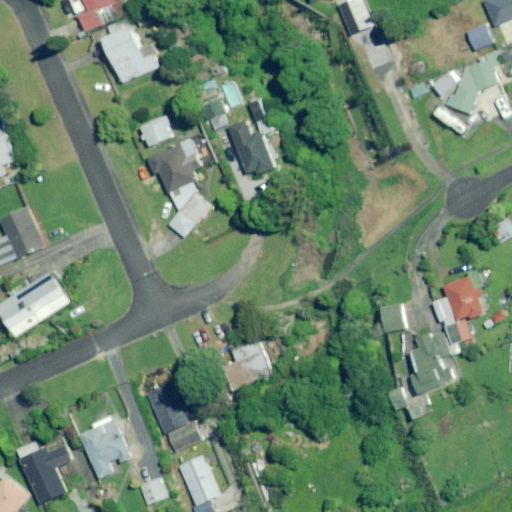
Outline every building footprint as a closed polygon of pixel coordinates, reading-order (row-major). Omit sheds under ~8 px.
[(132,14),(126,0),(85,0),(90,11),(80,15),(87,32),(103,25),(132,14)] [(511,0),(486,0),(497,27),(511,20),(511,0)] [(154,22),(149,11),(137,16),(142,27),(154,22)] [(149,59),(132,18),(110,27),(114,37),(108,39),(126,83),(164,67),(159,55),(149,59)] [(497,43),(489,24),(471,32),(479,51),(497,43)] [(450,105),(454,107),(475,115),(484,90),(505,83),(499,68),(494,54),(482,58),(484,65),(468,71),(458,95),(454,94),(450,105)] [(264,98),(253,102),(260,124),(272,120),(264,98)] [(179,136),(171,116),(145,128),(153,147),(179,136)] [(252,175),(278,165),(265,132),(256,136),(251,121),(234,128),(252,175)] [(18,161),(9,132),(0,134),(0,181),(9,179),(5,165),(18,161)] [(207,165),(194,139),(153,159),(160,175),(165,173),(184,212),(173,225),(188,238),(214,208),(199,195),(202,191),(193,172),(207,165)] [(0,266),(48,247),(32,207),(3,219),(10,236),(0,239),(0,266)] [(511,239),(511,219),(494,231),(503,245),(511,239)] [(489,287),(483,270),(472,274),(474,278),(449,286),(453,298),(439,303),(445,322),(449,321),(457,345),(477,338),(471,320),(494,312),(488,296),(494,294),(491,286),(489,287)] [(77,302),(58,272),(4,308),(23,337),(77,302)] [(411,328),(406,305),(385,309),(390,333),(411,328)] [(511,314),(509,309),(496,317),(501,324),(511,316),(511,314)] [(454,359),(467,353),(464,344),(454,347),(449,334),(446,335),(444,329),(421,337),(426,349),(416,353),(423,373),(416,375),(423,393),(462,378),(454,359)] [(231,391),(273,374),(269,363),(275,361),(269,345),(263,348),(260,340),(235,350),(239,362),(223,369),(231,391)] [(199,441),(174,384),(149,395),(174,452),(199,441)] [(412,387),(394,391),(398,409),(417,405),(412,387)] [(430,417),(427,407),(414,411),(417,421),(430,417)] [(137,460),(119,416),(98,425),(100,429),(86,435),(105,479),(118,474),(112,459),(122,455),(126,464),(137,460)] [(46,453),(41,442),(22,450),(45,504),(73,493),(66,478),(82,471),(70,443),(46,453)] [(198,511),(221,511),(237,506),(230,488),(220,492),(205,456),(180,467),(198,511)] [(18,511),(32,496),(13,480),(1,473),(0,474),(0,511),(18,511)] [(169,499),(162,479),(144,486),(151,506),(169,499)]
